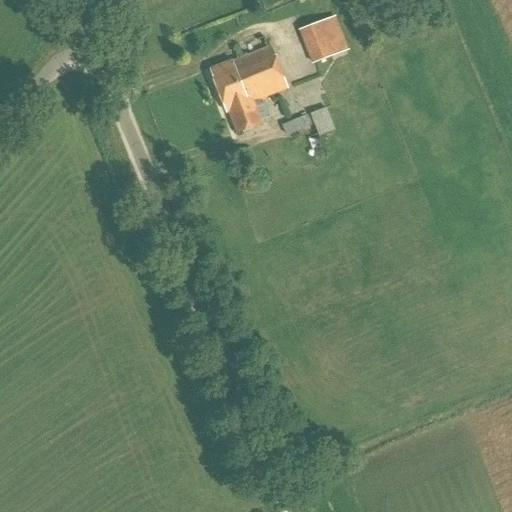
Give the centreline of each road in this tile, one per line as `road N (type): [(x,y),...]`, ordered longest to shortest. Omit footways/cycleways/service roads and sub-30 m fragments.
road 1 (unclassified): [(283,511),(94,48)]
road 2 (unclassified): [(0,128),(58,62),(94,48)]
